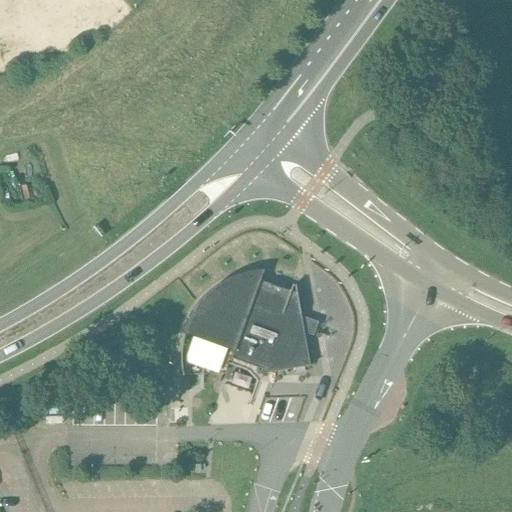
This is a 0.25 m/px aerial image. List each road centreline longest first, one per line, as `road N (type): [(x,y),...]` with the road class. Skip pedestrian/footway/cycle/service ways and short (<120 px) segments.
road 1 (secondary): [(0,356),(176,244),(215,208),(242,159)]
road 2 (secondary): [(242,159),(0,325)]
road 3 (secondary): [(242,159),(428,290)]
road 4 (secondary): [(442,260),(272,125)]
road 5 (unclassified): [(428,290),(347,445)]
road 6 (tertiary): [(368,4),(272,125)]
